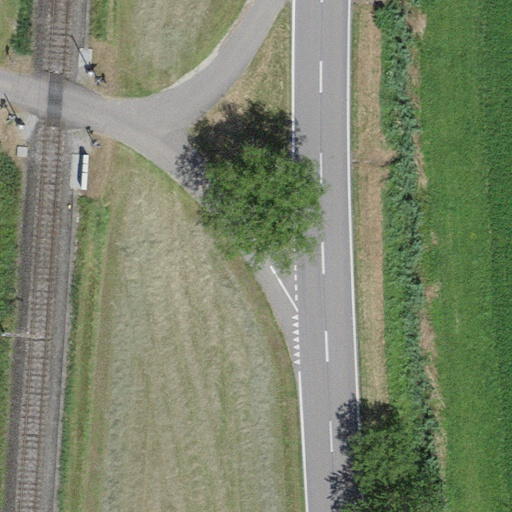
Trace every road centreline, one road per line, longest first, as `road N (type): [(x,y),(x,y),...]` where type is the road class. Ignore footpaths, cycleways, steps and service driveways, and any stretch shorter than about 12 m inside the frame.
road 1 (secondary): [(322,0),(327,356)]
road 2 (unclassified): [(140,126),(233,217),(327,356)]
road 3 (unclassified): [(140,126),(195,96),(231,61),(267,0)]
road 4 (secondary): [(327,356),(336,511)]
road 5 (unclassified): [(0,84),(140,126)]
